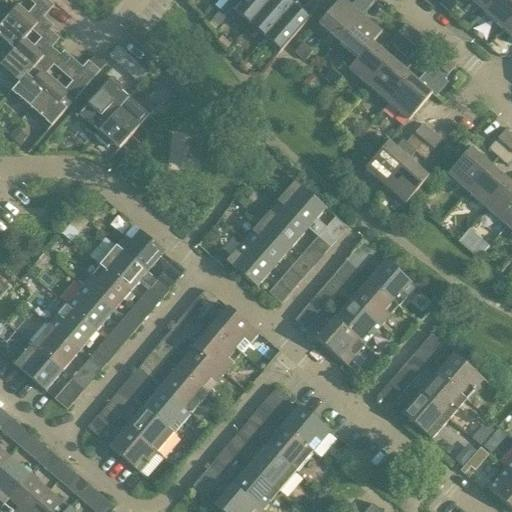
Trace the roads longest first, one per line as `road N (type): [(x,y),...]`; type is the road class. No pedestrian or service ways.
road 1 (residential): [(480,511),(295,348)]
road 2 (residential): [(208,271),(88,171),(13,169)]
road 3 (residential): [(61,439),(208,271)]
road 4 (residential): [(295,348),(157,511)]
road 5 (residential): [(273,328),(368,222)]
road 6 (residential): [(497,87),(398,0)]
